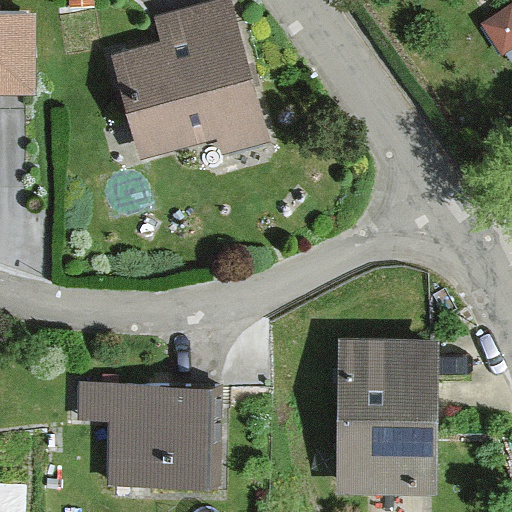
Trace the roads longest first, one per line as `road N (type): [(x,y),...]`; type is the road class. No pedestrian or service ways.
road 1 (residential): [(0,294),(42,312),(135,318),(248,308),(309,285),(449,207)]
road 2 (residential): [(305,0),(449,207)]
